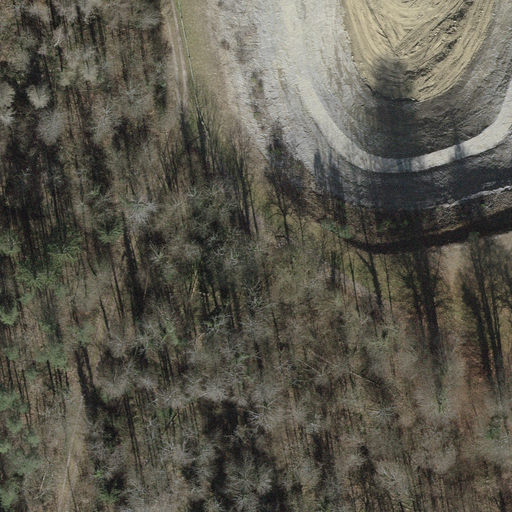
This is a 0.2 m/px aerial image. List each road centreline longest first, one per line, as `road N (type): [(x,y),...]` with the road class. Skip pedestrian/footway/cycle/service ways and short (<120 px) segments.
road 1 (track): [(63,511),(87,382),(130,240),(174,155),(181,99),(170,0)]
road 2 (track): [(181,99),(224,168),(306,256),(375,297),(511,336)]
